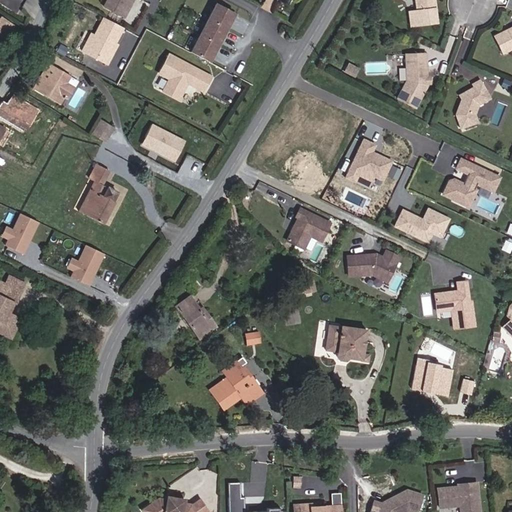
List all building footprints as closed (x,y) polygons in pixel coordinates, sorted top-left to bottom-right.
[(130,0),(106,0),(103,7),(124,18),(128,10),(125,9),(130,0)] [(414,0),(416,11),(419,11),(421,23),(437,21),(434,0),(414,0)] [(232,21),(236,14),(215,4),(207,20),(226,30),(230,21),(232,21)] [(421,23),(419,11),(416,11),(412,12),(413,24),(421,23)] [(0,32),(6,37),(13,26),(0,17),(0,32)] [(115,43),(123,28),(104,18),(94,35),(85,53),(107,65),(111,56),(109,55),(115,43)] [(223,37),(227,30),(226,30),(207,20),(199,36),(217,46),(222,37),(223,37)] [(511,28),(511,27),(494,36),(503,53),(511,48),(511,28)] [(85,53),(94,35),(91,34),(82,51),(85,53)] [(215,53),(219,46),(217,46),(199,36),(190,52),(209,62),(214,53),(215,53)] [(111,56),(117,45),(115,43),(109,55),(111,56)] [(425,53),(405,54),(406,81),(397,99),(415,108),(427,85),(427,84),(426,77),(425,53)] [(203,91),(211,77),(168,55),(159,73),(169,79),(163,92),(178,100),(187,83),(203,91)] [(67,100),(75,87),(66,82),(70,76),(48,63),(33,89),(59,104),(63,97),(67,100)] [(357,76),(361,68),(352,64),(348,71),(357,76)] [(455,114),(461,128),(477,122),(474,114),(478,104),(489,97),(478,80),(471,84),(473,87),(463,93),(465,95),(463,99),(461,99),(455,114)] [(0,116),(22,130),(37,109),(14,94),(6,104),(2,101),(0,103),(0,116)] [(105,142),(113,129),(100,121),(92,133),(105,142)] [(152,122),(141,144),(176,161),(187,139),(152,122)] [(0,145),(2,147),(11,133),(0,126),(0,145)] [(382,181),(391,161),(378,155),(377,157),(370,154),(375,145),(363,139),(345,178),(354,182),(358,175),(371,181),(373,177),(382,181)] [(498,177),(460,159),(456,168),(467,174),(463,184),(453,179),(449,181),(442,194),(468,206),(475,190),(474,189),(476,184),(492,191),(498,177)] [(103,224),(114,202),(112,201),(116,193),(107,188),(103,196),(97,193),(101,185),(108,170),(96,164),(89,179),(93,181),(78,212),(103,224)] [(103,196),(107,188),(101,185),(97,193),(103,196)] [(329,223),(299,209),(295,216),(298,218),(294,226),(296,227),(294,230),(291,231),(287,241),(303,248),(309,235),(321,241),(329,223)] [(440,237),(448,219),(427,209),(422,220),(402,210),(394,227),(427,242),(432,233),(440,237)] [(21,254),(37,222),(19,214),(11,230),(7,239),(4,246),(21,254)] [(0,235),(7,239),(11,230),(4,227),(0,235)] [(103,254),(85,245),(77,262),(73,271),(70,277),(87,286),(103,254)] [(371,255),(346,256),(348,276),(372,274),(386,281),(398,257),(385,251),(382,258),(380,257),(371,257),(371,255)] [(77,262),(70,258),(66,267),(73,271),(77,262)] [(187,277),(196,289),(202,284),(193,273),(187,277)] [(20,291),(23,284),(9,277),(5,285),(20,291)] [(302,280),(305,293),(315,291),(311,278),(302,280)] [(305,293),(302,280),(295,281),(298,295),(305,293)] [(468,301),(465,281),(457,282),(458,291),(458,294),(447,295),(447,292),(434,294),(436,311),(451,309),(453,328),(473,325),(470,301),(468,301)] [(14,304),(20,291),(5,285),(0,282),(0,313),(2,314),(0,317),(0,332),(11,338),(19,319),(7,314),(12,304),(14,304)] [(189,296),(175,306),(198,338),(215,326),(204,311),(201,313),(199,310),(189,296)] [(340,329),(328,327),(325,347),(335,349),(335,351),(335,354),(337,356),(339,358),(342,360),(346,360),(346,358),(351,359),(351,353),(358,354),(359,351),(363,352),(366,331),(340,327),(340,329)] [(260,330),(245,332),(247,344),(262,341),(260,330)] [(370,361),(371,353),(363,352),(359,351),(358,354),(351,353),(351,359),(370,361)] [(411,389),(450,394),(454,365),(416,359),(411,389)] [(234,360),(222,369),(228,378),(216,386),(229,404),(239,397),(245,393),(251,402),(262,395),(250,377),(247,379),(234,360)] [(229,404),(216,386),(208,391),(221,410),(229,404)] [(245,406),(251,402),(245,393),(239,397),(245,406)] [(295,409),(293,398),(286,400),(288,411),(295,409)] [(240,497),(240,482),(227,483),(228,497),(240,497)] [(453,487),(437,489),(439,507),(460,505),(460,511),(479,511),(476,482),(457,484),(458,486),(458,488),(455,489),(453,487)] [(382,504),(375,502),(371,511),(405,511),(407,511),(410,511),(415,511),(421,495),(405,490),(396,496),(396,498),(392,500),(390,500),(382,504)] [(340,506),(339,495),(332,495),(332,507),(340,506)] [(158,497),(140,510),(141,511),(207,511),(208,511),(202,501),(194,507),(191,504),(184,502),(185,498),(172,496),(172,500),(158,497)] [(278,511),(278,508),(267,509),(267,511),(253,511),(252,511),(244,511),(244,497),(240,497),(228,497),(228,511),(278,511)] [(202,501),(200,498),(191,504),(194,507),(202,501)]
